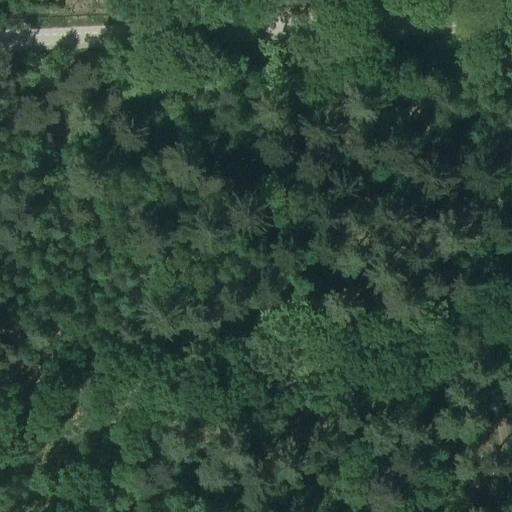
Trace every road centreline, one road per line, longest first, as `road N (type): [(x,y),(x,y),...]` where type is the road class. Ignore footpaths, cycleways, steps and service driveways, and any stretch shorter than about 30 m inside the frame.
road 1 (track): [(0,410),(511,324)]
road 2 (unclassified): [(0,41),(511,20)]
road 3 (track): [(377,25),(397,97),(451,199),(511,478)]
